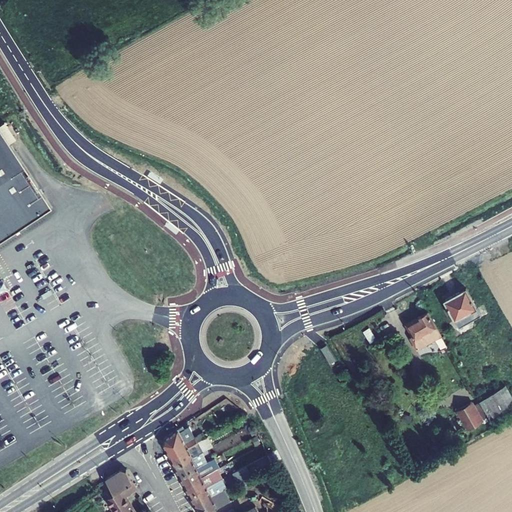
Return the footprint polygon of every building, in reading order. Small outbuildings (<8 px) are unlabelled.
[(0,241),(52,207),(0,129),(0,241)] [(31,279),(34,284),(44,279),(42,274),(31,279)] [(466,287),(444,300),(455,320),(470,311),(474,318),(481,314),(466,287)] [(418,348),(441,334),(427,311),(407,323),(414,335),(411,336),(418,348)] [(470,311),(455,320),(459,326),(474,318),(470,311)] [(336,359),(329,345),(324,347),(331,361),(336,359)] [(33,361),(36,366),(46,360),(43,355),(33,361)] [(495,376),(472,390),(493,423),(511,411),(511,396),(505,385),(502,387),(495,376)] [(470,401),(456,410),(468,429),(482,421),(470,401)] [(253,424),(248,426),(252,433),(257,431),(253,424)] [(182,426),(164,437),(163,443),(170,456),(206,436),(203,432),(195,436),(189,426),(184,429),(182,426)] [(207,439),(206,436),(170,456),(175,466),(202,451),(203,451),(200,443),(207,439)] [(207,439),(200,443),(203,451),(211,446),(207,439)] [(207,461),(202,451),(175,466),(180,475),(205,462),(207,461)] [(208,466),(205,462),(180,475),(185,485),(210,471),(217,468),(214,463),(208,466)] [(228,466),(226,463),(217,468),(219,471),(228,466)] [(251,475),(246,465),(232,473),(238,482),(251,475)] [(126,469),(122,468),(105,479),(114,493),(107,498),(115,511),(113,511),(138,511),(127,494),(137,487),(126,469)] [(217,468),(210,471),(185,485),(191,495),(221,479),(223,478),(219,471),(217,468)] [(255,484),(251,475),(238,482),(242,490),(255,484)] [(221,479),(191,495),(196,505),(224,490),(226,489),(221,479)] [(208,511),(230,501),(224,490),(196,505),(199,511),(208,511)] [(139,492),(134,494),(140,507),(145,505),(139,492)]
